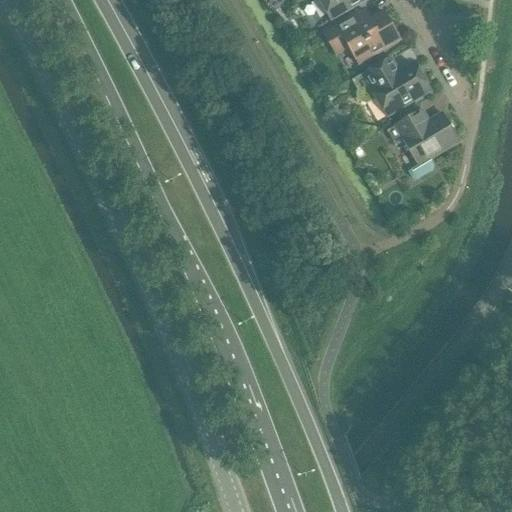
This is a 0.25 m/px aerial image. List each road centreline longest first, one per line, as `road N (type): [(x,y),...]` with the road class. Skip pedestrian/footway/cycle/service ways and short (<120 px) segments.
road 1 (primary): [(341,511),(235,262),(101,0)]
road 2 (unclassified): [(235,511),(176,354),(5,0)]
road 3 (primary): [(59,0),(234,363),(288,511)]
